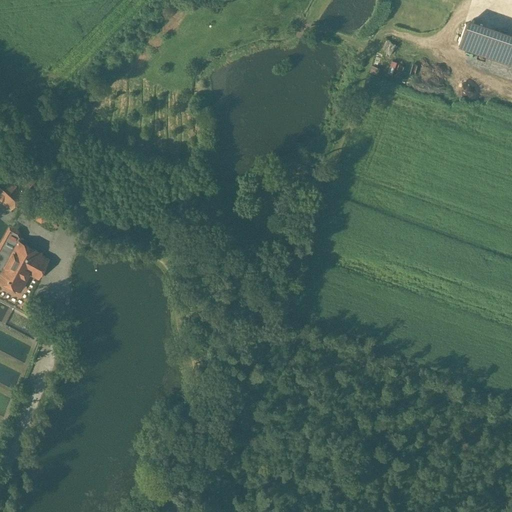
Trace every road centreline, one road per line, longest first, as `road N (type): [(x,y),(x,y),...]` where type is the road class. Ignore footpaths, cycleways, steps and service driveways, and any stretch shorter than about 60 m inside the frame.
road 1 (unclassified): [(0,464),(57,325)]
road 2 (track): [(0,432),(35,342),(0,324)]
